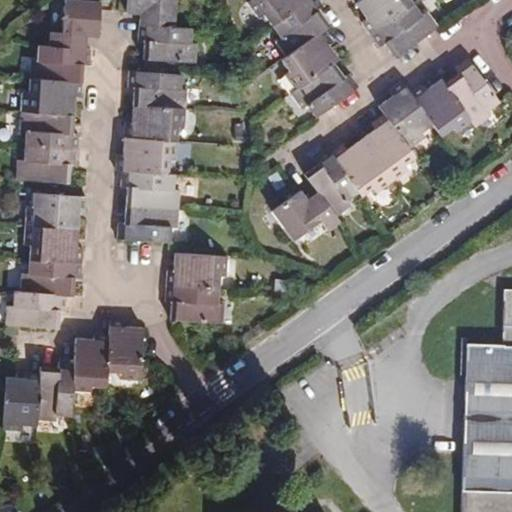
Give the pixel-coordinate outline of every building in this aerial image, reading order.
[(190,28),(173,26),(174,0),(126,0),(125,12),(132,13),(139,13),(137,40),(143,41),(149,41),(148,46),(143,46),(142,59),(194,62),(196,43),(189,43),(190,28)] [(263,14),(271,25),(279,36),(274,40),(286,55),(281,59),(289,70),(284,74),(295,89),(290,93),(301,108),(306,105),(315,117),(358,86),(348,73),(343,77),(339,80),(336,76),(340,73),(333,63),(338,59),(330,49),(326,51),(323,47),(327,45),(332,41),(323,29),(328,25),(321,15),(317,17),(313,13),(317,11),(323,7),(317,0),(249,0),(247,2),(258,17),(263,14)] [(395,58),(437,26),(425,11),(420,15),(409,0),(359,0),(355,3),(363,14),(367,11),(370,15),(366,18),(361,22),(379,46),(384,43),(388,40),(391,44),(387,47),(395,58)] [(21,92),(18,129),(25,130),(24,145),(22,160),(16,160),(15,179),(67,182),(68,169),(63,169),(63,164),(68,164),(75,164),(77,132),(71,131),(65,131),(66,126),(71,126),(72,101),(68,101),(68,96),(73,96),(79,97),(81,69),(76,69),(77,64),(81,64),(88,64),(89,48),(85,48),(85,41),(85,35),(97,36),(99,11),(63,8),(61,33),(49,32),(48,46),(38,45),(36,61),(29,60),(27,93),(21,92)] [(371,130),(360,138),(350,146),(352,150),(348,153),(345,149),(342,144),(330,153),(327,149),(314,158),(318,163),(321,167),(317,170),(314,166),(303,174),(316,192),(311,196),(306,200),(299,190),(270,211),(292,240),(320,220),(327,230),(338,221),(335,215),(349,205),(345,200),(357,191),(360,195),(372,187),(376,192),(407,170),(403,164),(415,156),(408,148),(424,137),(420,132),(432,124),(440,135),(452,127),(456,132),(471,121),(474,126),(489,115),(485,110),(498,102),(467,60),(455,68),(458,73),(461,77),(457,81),(454,77),(444,84),(440,79),(430,86),(433,90),(429,94),(426,89),(422,84),(410,93),(401,81),(388,90),(392,95),(395,99),(391,102),(388,98),(378,106),(383,114),(372,122),(375,127),(378,131),(374,135),(371,130)] [(173,174),(167,174),(168,160),(175,160),(177,127),(183,127),(186,89),(179,89),(180,74),(128,70),(127,87),(133,87),(138,87),(138,92),(133,92),(131,118),(136,118),(136,123),(131,123),(124,122),(123,150),(128,151),(127,156),(122,155),(116,155),(115,170),(121,171),(120,187),(126,187),(132,188),(131,193),(126,192),(124,218),(129,218),(129,223),(124,223),(118,223),(117,239),(169,242),(170,226),(176,227),(178,190),(172,190),(173,174)] [(79,277),(80,262),(82,247),(75,247),(70,246),(71,241),(75,242),(77,216),(72,216),(72,211),(78,211),(84,212),(85,196),(32,192),(32,207),(25,207),(24,226),(23,244),(29,244),(28,273),(21,273),(20,291),(14,290),(13,306),(7,306),(6,325),(58,328),(58,314),(54,314),(54,309),(59,310),(65,310),(66,295),(72,295),(73,282),(68,282),(68,277),(73,277),(79,277)] [(225,275),(227,256),(174,253),(173,266),(179,266),(178,271),(173,271),(167,270),(165,301),(171,302),(176,302),(176,307),(171,307),(170,320),(222,323),(223,304),(217,304),(219,275),(225,275)] [(511,511),(511,291),(499,291),(498,347),(462,345),(456,511),(511,511)] [(75,338),(74,363),(59,362),(58,368),(58,373),(53,373),(53,368),(40,367),(40,373),(25,372),(25,378),(25,383),(19,383),(20,378),(7,377),(3,429),(23,431),(23,425),(37,425),(38,419),(56,420),(56,414),(71,414),(73,390),(91,391),(91,385),(106,385),(107,370),(120,372),(120,378),(139,378),(142,327),(129,326),(129,331),(124,331),(124,326),(124,319),(109,318),(108,333),(94,332),(93,339),(93,344),(88,343),(88,338),(75,338)]
